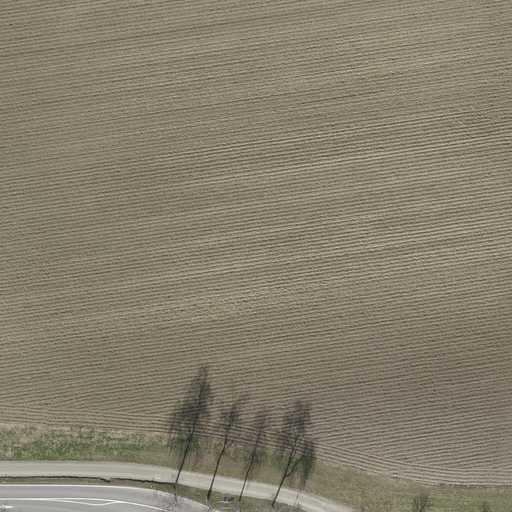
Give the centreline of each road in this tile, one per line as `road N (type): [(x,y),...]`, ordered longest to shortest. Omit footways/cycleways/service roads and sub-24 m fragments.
road 1 (track): [(0,467),(218,483),(330,511)]
road 2 (secondary): [(0,501),(131,511)]
